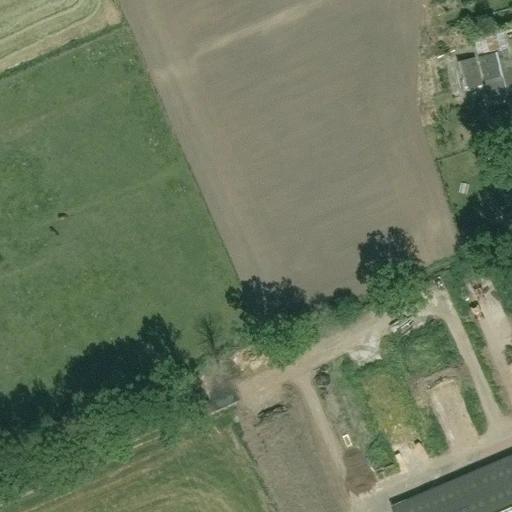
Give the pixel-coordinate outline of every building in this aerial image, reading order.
[(474,30),(497,25),(494,15),(472,20),(474,30)] [(511,62),(505,30),(473,37),(489,101),(511,95),(511,62)] [(483,85),(476,57),(459,62),(466,90),(483,85)] [(452,395),(431,405),(452,449),(473,439),(452,395)] [(511,511),(511,457),(395,507),(397,511),(511,511)] [(293,503),(297,511),(309,511),(315,510),(309,496),(293,503)]
